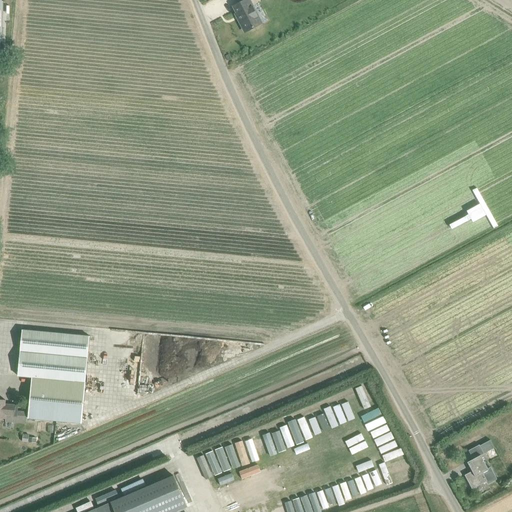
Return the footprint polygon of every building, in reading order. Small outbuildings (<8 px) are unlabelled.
[(235,14),(245,32),(261,23),(248,0),(245,0),(233,6),(237,14),(235,14)] [(22,329),(17,376),(31,377),(28,418),(81,423),(90,336),(22,329)] [(14,416),(17,416),(18,405),(5,404),(5,400),(0,399),(0,419),(5,420),(6,416),(14,416)] [(479,446),(483,454),(494,448),(490,440),(479,446)] [(487,469),(481,456),(468,462),(472,471),(465,476),(472,488),(486,481),(487,484),(496,479),(490,468),(487,469)] [(175,511),(186,507),(173,476),(111,503),(115,511),(175,511)]
